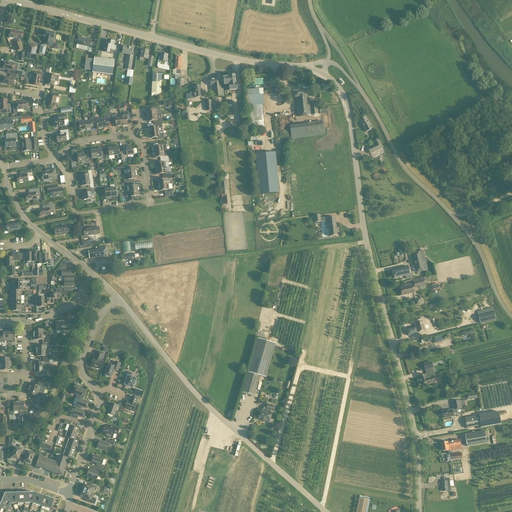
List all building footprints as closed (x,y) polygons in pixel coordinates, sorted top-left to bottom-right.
[(9,37),(15,39),(17,43),(14,44),(17,52),(22,49),(20,42),(19,42),(18,40),(22,40),(23,33),(10,30),(9,37)] [(51,46),(52,39),(54,39),(55,34),(45,31),(43,37),(45,37),(43,45),(44,45),(44,46),(41,46),(40,54),(44,55),(46,47),(46,45),(51,46)] [(91,42),(91,41),(78,38),(76,44),(77,44),(76,48),(88,51),(88,52),(91,53),(94,43),(91,42)] [(103,43),(101,52),(109,53),(110,50),(115,51),(116,47),(113,47),(114,42),(107,40),(106,44),(103,43)] [(27,43),(26,54),(25,58),(26,59),(34,60),(35,55),(37,45),(27,43)] [(127,55),(125,67),(125,70),(127,70),(125,85),(131,86),(134,71),(130,70),(131,68),(133,55),(132,55),(133,49),(123,46),(121,53),(127,55)] [(142,61),(143,58),(148,60),(149,56),(148,56),(149,51),(142,50),(139,61),(142,61)] [(159,57),(157,64),(164,66),(163,69),(169,71),(169,63),(167,62),(168,59),(167,59),(168,55),(161,54),(160,57),(159,57)] [(93,71),(94,60),(86,58),(85,70),(93,71)] [(93,71),(92,73),(112,76),(114,60),(94,58),(94,60),(93,71)] [(4,63),(3,70),(8,71),(9,71),(9,74),(10,74),(12,75),(16,75),(19,76),(21,76),(22,72),(17,71),(18,64),(14,63),(14,64),(4,63)] [(59,76),(56,75),(49,74),(50,70),(46,69),(44,79),(48,79),(47,85),(54,86),(55,81),(58,82),(59,76)] [(32,85),(39,86),(40,79),(43,80),(44,73),(41,72),(41,73),(34,72),(34,75),(33,75),(32,85)] [(151,93),(151,98),(160,96),(160,95),(160,94),(161,94),(162,74),(152,74),(151,93)] [(16,75),(12,75),(11,78),(9,78),(4,77),(3,84),(13,86),(15,80),(18,81),(19,76),(16,75)] [(176,75),(175,75),(175,80),(176,79),(177,86),(184,86),(184,79),(180,79),(180,75),(176,75)] [(228,77),(223,78),(224,85),(225,85),(226,92),(229,91),(236,90),(236,84),(235,84),(234,76),(228,76),(228,77)] [(210,86),(211,98),(212,110),(218,110),(217,97),(224,97),(222,84),(221,78),(210,79),(210,86)] [(190,98),(201,97),(200,86),(193,87),(194,92),(190,93),(190,98)] [(297,117),(310,115),(318,115),(316,101),(309,102),(308,96),(308,90),(294,91),(295,98),(297,117)] [(49,96),(47,107),(54,108),(56,98),(58,98),(59,94),(51,93),(51,96),(49,96)] [(253,133),(253,129),(256,129),(256,132),(259,132),(259,129),(264,128),(262,94),(245,96),(245,99),(246,102),(248,134),(253,133)] [(0,99),(0,110),(7,110),(7,113),(11,113),(10,106),(7,106),(6,99),(0,99)] [(17,114),(17,110),(28,109),(27,102),(16,103),(16,104),(13,104),(14,115),(17,114)] [(157,115),(156,110),(160,109),(159,106),(151,107),(151,110),(146,111),(147,116),(157,115)] [(320,114),(328,113),(327,106),(319,107),(320,114)] [(106,109),(107,114),(104,114),(105,118),(102,119),(103,129),(109,128),(108,124),(111,124),(109,109),(106,109)] [(123,116),(120,116),(122,126),(127,126),(127,121),(130,121),(130,120),(133,120),(132,113),(129,114),(129,113),(123,113),(123,116)] [(58,119),(54,119),(54,122),(53,122),(54,125),(55,125),(55,128),(64,126),(64,120),(67,120),(66,114),(57,116),(58,119)] [(120,116),(117,117),(117,114),(111,115),(112,123),(115,123),(116,127),(122,126),(120,116)] [(153,121),(153,124),(161,123),(161,119),(157,120),(157,115),(147,116),(147,122),(153,121)] [(366,116),(359,120),(365,132),(369,130),(372,135),(375,133),(372,128),(366,116)] [(0,121),(0,130),(13,130),(12,121),(21,120),(21,123),(31,122),(32,122),(31,117),(21,118),(21,117),(12,118),(5,118),(5,121),(0,121)] [(96,117),(93,118),(94,126),(97,125),(97,130),(103,129),(102,119),(98,119),(98,118),(97,117),(96,117)] [(90,121),(84,121),(86,131),(91,131),(91,126),(94,126),(93,118),(89,118),(90,121)] [(78,119),(75,120),(76,128),(79,128),(80,132),(86,131),(84,121),(79,122),(78,119)] [(148,127),(149,133),(159,131),(159,129),(162,128),(161,123),(153,124),(154,127),(148,127)] [(301,124),(290,125),(292,139),(303,137),(301,124)] [(60,131),(60,134),(56,135),(57,143),(67,141),(66,136),(69,135),(68,130),(60,131)] [(155,140),(164,139),(163,136),(162,135),(160,134),(160,135),(159,131),(149,133),(150,138),(155,138),(155,140)] [(5,142),(6,147),(15,147),(15,142),(17,142),(17,134),(6,135),(6,140),(7,140),(7,141),(5,142)] [(29,139),(22,140),(23,152),(30,151),(30,150),(31,150),(37,150),(36,138),(30,139),(31,142),(29,142),(29,139)] [(383,148),(378,139),(373,141),(374,145),(367,148),(370,154),(383,148)] [(153,147),(153,152),(163,151),(166,150),(165,145),(166,145),(166,142),(158,143),(158,146),(153,147)] [(115,147),(113,147),(114,156),(117,155),(117,158),(120,158),(120,160),(123,160),(123,158),(122,152),(119,153),(118,145),(115,146),(115,147)] [(114,156),(113,147),(110,148),(110,146),(107,147),(108,150),(108,154),(105,155),(106,160),(109,159),(109,156),(114,156)] [(126,152),(122,152),(123,158),(127,158),(127,156),(137,154),(136,148),(133,149),(133,146),(128,147),(128,146),(125,146),(126,152)] [(103,160),(106,160),(105,155),(102,155),(102,151),(101,148),(98,148),(98,149),(96,150),(97,158),(97,161),(100,161),(101,161),(103,160)] [(91,157),(88,157),(89,163),(92,163),(92,162),(95,162),(94,158),(97,158),(96,150),(93,150),(93,149),(90,149),(91,157)] [(163,151),(153,152),(154,158),(160,157),(160,160),(168,159),(168,156),(166,156),(165,154),(164,153),(163,151)] [(88,157),(85,157),(84,152),(81,153),(81,154),(77,154),(78,163),(85,162),(85,164),(89,163),(88,157)] [(275,152),(255,154),(259,194),(279,192),(275,152)] [(155,164),(156,169),(166,168),(165,162),(169,162),(168,159),(160,160),(160,163),(155,164)] [(169,167),(166,168),(156,169),(157,174),(162,174),(162,176),(171,175),(170,172),(169,167)] [(42,180),(50,179),(50,180),(57,179),(55,169),(48,170),(48,171),(41,172),(42,180)] [(30,170),(24,171),(24,175),(16,176),(16,178),(16,179),(16,181),(17,182),(17,183),(28,181),(27,177),(31,176),(30,170)] [(78,181),(89,180),(88,175),(93,174),(92,170),(84,172),(84,175),(77,176),(78,181)] [(135,176),(135,173),(127,174),(127,180),(124,180),(124,184),(134,182),(134,179),(137,179),(137,176),(135,176)] [(157,180),(158,185),(168,184),(168,181),(169,181),(170,180),(170,179),(171,178),(171,175),(162,176),(163,179),(157,180)] [(110,186),(110,188),(111,199),(114,199),(114,198),(117,197),(116,196),(116,194),(119,194),(118,185),(117,178),(113,178),(114,185),(110,186)] [(90,185),(89,180),(78,181),(79,187),(86,186),(86,189),(92,188),(92,184),(90,185)] [(129,186),(129,192),(138,191),(137,188),(138,188),(138,185),(134,185),(134,182),(124,184),(122,184),(122,186),(124,186),(124,187),(129,186)] [(168,184),(158,185),(159,191),(164,190),(165,193),(173,192),(173,189),(172,184),(168,184)] [(53,197),(63,196),(62,188),(58,189),(57,185),(47,186),(47,192),(52,192),(53,197)] [(111,199),(110,188),(107,189),(107,188),(105,186),(101,186),(102,195),(105,195),(106,199),(108,199),(111,199)] [(82,196),(83,196),(83,200),(92,199),(91,195),(93,195),(95,194),(94,188),(92,188),(86,189),(86,192),(81,193),(82,196)] [(40,195),(39,189),(28,190),(29,193),(25,194),(25,196),(25,197),(25,199),(26,200),(26,201),(37,199),(36,195),(40,195)] [(138,193),(138,191),(129,192),(126,192),(127,198),(128,198),(128,200),(139,199),(138,196),(140,196),(139,193),(138,193)] [(191,208),(191,213),(206,211),(205,205),(210,204),(209,200),(204,201),(205,203),(193,204),(194,208),(191,208)] [(40,217),(50,215),(50,211),(54,210),(53,204),(42,206),(42,209),(39,210),(39,212),(38,213),(39,215),(39,216),(40,217)] [(206,211),(191,213),(192,217),(195,216),(195,219),(205,218),(206,220),(215,219),(214,214),(207,215),(206,211)] [(171,212),(164,213),(166,225),(173,224),(171,212)] [(164,213),(158,214),(160,226),(166,225),(164,213)] [(158,214),(151,215),(153,227),(160,226),(158,214)] [(151,215),(144,216),(146,228),(153,227),(151,215)] [(325,216),(327,240),(339,239),(336,215),(325,216)] [(144,216),(138,218),(140,229),(146,228),(144,216)] [(138,218),(131,219),(133,230),(140,229),(138,218)] [(117,219),(111,220),(114,230),(118,229),(119,233),(122,232),(120,226),(118,226),(117,219)] [(133,230),(131,219),(125,220),(127,232),(133,230)] [(196,225),(197,231),(210,229),(209,224),(216,223),(215,219),(206,220),(206,224),(196,225)] [(114,230),(111,220),(106,221),(107,228),(105,228),(106,235),(109,234),(109,231),(114,230)] [(13,234),(12,231),(20,230),(19,222),(6,225),(8,235),(13,234)] [(62,227),(54,228),(55,236),(69,234),(68,229),(70,228),(71,228),(70,223),(61,224),(62,227)] [(100,233),(99,227),(93,228),(83,229),(84,237),(94,235),(94,234),(100,233)] [(210,229),(197,231),(198,236),(208,235),(210,234),(210,239),(218,237),(218,233),(211,235),(210,229)] [(196,247),(197,250),(212,248),(211,242),(219,241),(218,237),(210,239),(211,241),(199,243),(199,246),(196,247)] [(165,249),(177,247),(176,244),(175,244),(174,241),(167,242),(167,240),(160,241),(161,244),(164,244),(165,249)] [(89,259),(101,257),(101,258),(108,257),(106,247),(100,248),(100,249),(88,251),(89,259)] [(177,250),(177,247),(165,249),(166,255),(163,256),(163,259),(170,258),(170,255),(177,254),(176,250),(177,250)] [(213,252),(212,248),(197,250),(197,253),(199,253),(199,257),(209,255),(210,257),(217,256),(216,251),(213,252)] [(424,271),(419,251),(412,253),(416,273),(424,271)] [(23,260),(26,260),(26,262),(32,262),(32,252),(26,252),(26,253),(23,253),(23,260)] [(12,260),(15,260),(15,253),(12,253),(11,253),(11,257),(6,257),(6,267),(9,267),(12,267),(12,266),(12,260)] [(50,267),(50,261),(47,261),(47,254),(42,254),(42,264),(47,264),(47,267),(50,267)] [(404,276),(405,276),(406,279),(412,278),(412,275),(409,275),(407,267),(392,270),(394,276),(394,278),(404,276)] [(66,271),(66,268),(59,268),(59,271),(61,271),(61,276),(71,276),(71,271),(66,271)] [(423,286),(422,279),(413,282),(414,288),(423,286)] [(74,282),(64,282),(64,286),(64,288),(64,291),(71,291),(72,291),(72,287),(74,287),(74,282)] [(401,295),(413,293),(411,283),(404,285),(404,287),(399,288),(401,295)] [(60,294),(60,289),(56,289),(56,293),(49,294),(50,299),(54,299),(60,299),(60,294)] [(44,307),(44,304),(44,299),(44,297),(38,297),(38,298),(35,298),(36,307),(38,307),(44,307)] [(496,319),(494,312),(493,308),(478,311),(479,315),(480,323),(496,319)] [(53,327),(53,334),(56,334),(56,331),(61,331),(61,321),(56,322),(56,327),(53,327)] [(66,321),(61,321),(61,331),(66,331),(66,330),(69,330),(69,323),(66,323),(66,321)] [(408,336),(416,334),(416,333),(415,327),(406,329),(408,336)] [(474,329),(463,332),(464,336),(470,334),(471,338),(475,337),(474,333),(475,333),(474,329)] [(42,340),(42,343),(49,343),(49,339),(43,340),(43,335),(33,335),(33,340),(42,340)] [(258,339),(248,373),(242,392),(254,396),(259,376),(266,378),(275,344),(258,339)] [(36,346),(36,351),(46,351),(46,346),(49,346),(49,343),(42,343),(42,346),(36,346)] [(43,359),(49,359),(53,359),(53,356),(46,356),(46,351),(36,351),(36,357),(43,356),(43,359)] [(97,351),(95,357),(96,357),(95,359),(93,358),(90,366),(99,369),(102,361),(101,361),(102,359),(104,354),(97,351)] [(0,363),(0,364),(10,364),(10,358),(3,358),(3,355),(0,354),(0,363)] [(49,359),(43,359),(43,362),(34,362),(34,368),(44,367),(44,363),(50,362),(49,359)] [(108,364),(104,374),(105,374),(105,376),(106,376),(107,377),(108,377),(109,376),(111,377),(114,370),(117,371),(120,364),(115,362),(114,366),(108,364)] [(425,375),(419,377),(420,381),(419,381),(419,382),(419,383),(420,384),(421,384),(421,385),(426,383),(426,385),(435,383),(433,376),(435,376),(433,368),(427,370),(428,374),(425,375)] [(135,386),(136,382),(135,382),(136,379),(131,377),(132,374),(125,371),(123,378),(126,380),(124,385),(133,388),(134,385),(135,386)] [(31,383),(29,388),(44,394),(46,386),(44,385),(37,383),(36,385),(31,383)] [(76,398),(78,399),(82,400),(83,397),(84,398),(86,391),(80,389),(81,387),(75,384),(73,390),(75,391),(74,394),(77,395),(76,398)] [(29,388),(27,393),(42,399),(44,394),(29,388)] [(137,399),(131,397),(130,401),(131,401),(130,403),(127,401),(124,409),(133,412),(136,405),(135,404),(137,399)] [(73,408),(75,408),(79,410),(80,407),(86,409),(88,402),(82,400),(78,399),(76,405),(74,404),(73,408)] [(454,416),(454,413),(458,412),(457,409),(462,408),(460,400),(452,402),(453,409),(442,411),(443,418),(454,416)] [(34,406),(29,401),(27,404),(32,409),(30,411),(33,413),(28,417),(31,422),(32,421),(33,421),(34,420),(35,420),(35,419),(36,419),(37,418),(37,417),(38,417),(39,416),(40,415),(40,414),(41,414),(41,413),(40,412),(34,406)] [(13,408),(10,408),(10,415),(14,415),(14,412),(19,412),(18,402),(13,402),(13,408)] [(34,406),(40,412),(43,409),(37,403),(37,404),(34,406)] [(118,406),(110,403),(107,413),(114,416),(113,418),(116,419),(117,419),(119,412),(116,411),(118,406)] [(258,418),(261,419),(261,420),(268,422),(272,411),(274,412),(275,406),(267,404),(267,407),(263,406),(262,410),(260,410),(258,418)] [(76,419),(77,416),(82,418),(85,412),(79,410),(75,408),(73,415),(71,414),(70,417),(76,419)] [(500,412),(469,418),(465,418),(467,428),(481,426),(482,428),(502,424),(500,412)] [(79,429),(70,426),(72,422),(65,420),(64,423),(69,425),(67,431),(77,434),(79,429)] [(114,433),(117,435),(119,429),(111,426),(110,429),(104,427),(104,428),(102,429),(101,432),(102,433),(101,435),(112,438),(114,433)] [(72,439),(72,438),(75,439),(77,434),(67,431),(65,437),(69,438),(72,439)] [(481,444),(487,443),(485,431),(466,435),(468,446),(481,444)] [(75,440),(75,439),(72,438),(72,439),(69,438),(67,444),(77,447),(79,441),(75,440)] [(114,442),(107,440),(106,443),(99,441),(97,448),(107,452),(109,444),(113,446),(114,442)] [(453,441),(451,441),(441,443),(443,451),(449,450),(451,450),(451,451),(462,449),(460,440),(453,441)] [(67,444),(65,449),(75,452),(77,447),(67,444)] [(20,454),(23,455),(25,448),(25,447),(20,445),(18,449),(15,447),(11,458),(15,460),(16,458),(18,459),(20,454)] [(30,465),(34,454),(30,453),(31,450),(27,449),(25,448),(23,455),(26,456),(24,461),(26,462),(26,463),(30,465)] [(72,459),(75,452),(65,449),(63,455),(63,457),(68,459),(68,457),(72,459)] [(39,456),(35,467),(40,468),(44,458),(41,457),(42,454),(40,453),(39,456)] [(58,455),(55,462),(61,473),(64,472),(68,459),(63,457),(58,455)] [(91,462),(97,464),(96,467),(103,469),(104,466),(101,465),(103,459),(100,458),(101,457),(97,455),(97,456),(94,455),(91,462)] [(40,468),(46,470),(50,460),(44,458),(40,468)] [(50,460),(46,470),(58,475),(61,473),(55,462),(50,460)] [(95,469),(94,471),(89,470),(88,472),(87,472),(85,475),(87,476),(86,476),(90,477),(89,478),(93,480),(93,478),(96,480),(98,475),(101,476),(102,471),(95,469)] [(442,491),(451,491),(449,478),(444,479),(444,481),(441,482),(442,491)] [(84,485),(83,491),(92,494),(93,491),(97,492),(99,486),(91,484),(92,485),(91,487),(84,485)] [(95,504),(96,500),(91,497),(92,494),(83,491),(81,496),(87,498),(86,501),(85,501),(95,504)] [(17,493),(6,493),(6,494),(5,494),(11,503),(17,503),(17,493)] [(5,494),(4,495),(0,504),(9,507),(11,503),(5,494)] [(54,500),(49,498),(46,507),(51,509),(54,500)] [(367,511),(369,500),(358,498),(355,511),(367,511)] [(9,507),(0,504),(0,503),(0,508),(8,511),(9,507)]
